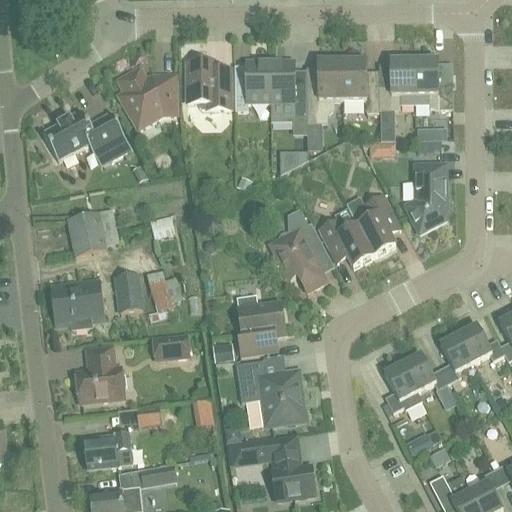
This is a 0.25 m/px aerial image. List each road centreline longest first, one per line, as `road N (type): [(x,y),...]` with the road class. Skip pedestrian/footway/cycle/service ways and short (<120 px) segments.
road 1 (residential): [(113,41),(150,20),(477,15)]
road 2 (residential): [(475,262),(345,340),(355,457),(386,511)]
road 3 (residential): [(56,511),(17,212)]
road 4 (residential): [(475,262),(477,15)]
road 5 (residential): [(6,104),(113,41)]
